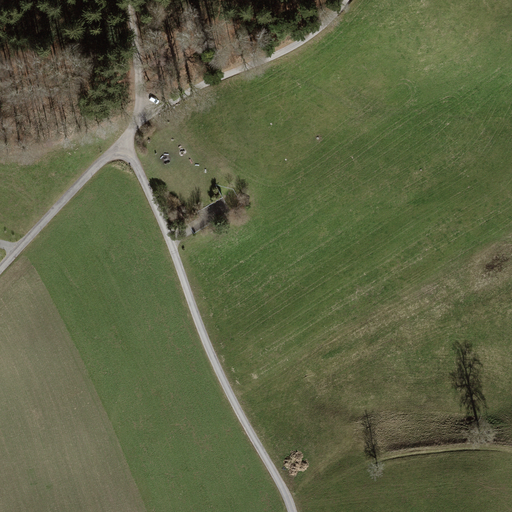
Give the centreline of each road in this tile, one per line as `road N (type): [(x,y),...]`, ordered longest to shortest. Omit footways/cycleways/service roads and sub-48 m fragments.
road 1 (unclassified): [(293,511),(216,364),(126,142)]
road 2 (unclassified): [(345,0),(281,53),(139,118)]
road 3 (unclassified): [(126,142),(0,271)]
